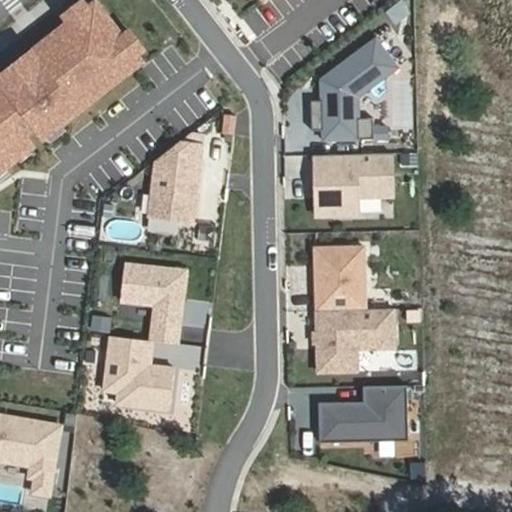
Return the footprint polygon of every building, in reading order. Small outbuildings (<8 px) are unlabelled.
[(141,61),(96,4),(0,78),(0,80),(4,86),(0,88),(0,170),(33,145),(26,135),(36,127),(44,136),(141,61)] [(322,100),(311,101),(312,131),(323,130),(323,140),(388,138),(388,127),(374,127),(374,118),(354,119),(353,101),(398,67),(376,38),(321,79),(322,100)] [(236,116),(225,114),(223,133),(234,134),(236,116)] [(203,145),(180,142),(159,159),(152,216),(193,221),(203,145)] [(392,154),(315,155),(316,216),(359,215),(359,197),(393,196),(392,154)] [(365,247),(315,248),(317,310),(366,309),(365,247)] [(187,271),(127,264),(123,301),(156,304),(151,340),(178,343),(187,271)] [(366,309),(317,310),(318,372),(357,371),(357,349),(396,348),(395,308),(366,309)] [(154,342),(111,336),(106,375),(121,377),(119,392),(117,404),(170,410),(175,368),(151,365),(146,365),(147,359),(151,359),(154,342)] [(121,377),(106,375),(104,390),(119,392),(121,377)] [(408,386),(364,387),(364,402),(319,403),(320,442),(409,440),(408,386)] [(61,426),(0,415),(0,459),(32,465),(30,477),(36,478),(34,492),(49,495),(61,426)]
